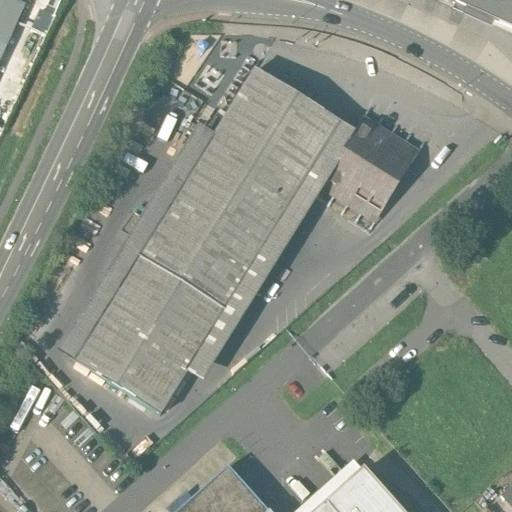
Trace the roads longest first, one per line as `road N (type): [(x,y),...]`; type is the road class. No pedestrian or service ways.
road 1 (tertiary): [(135,0),(0,286)]
road 2 (tertiary): [(292,0),(412,41),(511,101)]
